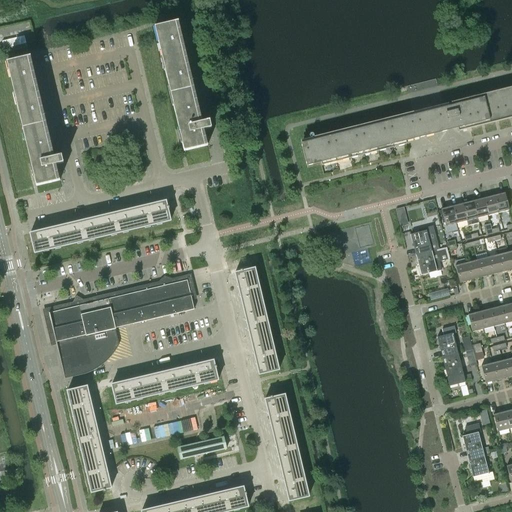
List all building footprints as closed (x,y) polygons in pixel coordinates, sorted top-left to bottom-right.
[(154,27),(170,94),(178,129),(184,151),(207,146),(203,130),(211,128),(207,113),(197,115),(175,23),(178,22),(154,27)] [(2,41),(4,52),(27,47),(24,36),(2,41)] [(59,181),(59,180),(57,180),(53,165),(56,164),(57,165),(63,163),(59,148),(49,150),(28,58),(30,57),(7,62),(31,163),(36,186),(59,181)] [(300,141),(306,167),(320,163),(321,166),(406,145),(405,142),(441,133),(450,131),(457,129),(458,132),(469,129),(481,126),(482,125),(483,125),(495,122),(496,122),(497,122),(509,119),(510,118),(511,118),(511,117),(511,87),(450,103),(443,105),(435,107),(412,112),(399,116),(314,137),(300,141)] [(504,193),(494,196),(498,213),(509,210),(504,193)] [(494,196),(483,198),(488,216),(498,213),(494,196)] [(488,216),(483,198),(473,201),(477,218),(488,216)] [(132,209),(136,229),(170,221),(167,209),(169,209),(168,207),(167,207),(165,201),(132,209)] [(473,201),(462,204),(467,221),(477,218),(473,201)] [(452,206),(456,224),(467,221),(462,204),(452,206)] [(456,224),(452,206),(441,209),(445,226),(456,224)] [(403,208),(396,210),(398,217),(405,215),(403,208)] [(136,229),(132,209),(98,217),(103,237),(136,229)] [(69,245),(103,237),(98,217),(64,225),(69,245)] [(69,245),(64,225),(30,233),(34,253),(69,245)] [(410,235),(415,255),(431,251),(426,231),(410,235)] [(436,250),(431,251),(415,255),(421,275),(441,270),(439,261),(448,259),(445,250),(436,252),(436,250)] [(511,268),(508,252),(497,255),(502,272),(511,269),(511,268)] [(491,275),(502,272),(497,255),(487,258),(491,275)] [(487,258),(476,260),(481,278),(491,275),(487,258)] [(466,263),(470,280),(481,278),(476,260),(466,263)] [(470,280),(466,263),(455,266),(459,283),(470,280)] [(234,273),(243,307),(262,303),(254,268),(242,271),(242,270),(240,270),(240,272),(234,273)] [(173,291),(169,295),(169,299),(173,314),(194,309),(191,300),(196,299),(190,274),(185,275),(172,278),(170,279),(171,284),(173,291)] [(163,293),(169,295),(173,291),(171,284),(170,279),(172,278),(169,278),(164,276),(160,280),(158,282),(160,281),(161,286),(162,286),(163,293)] [(169,299),(169,295),(163,293),(162,286),(161,286),(160,281),(158,282),(146,285),(147,290),(150,303),(154,319),(173,314),(169,299)] [(144,321),(154,319),(150,303),(147,290),(146,285),(136,287),(137,292),(140,306),(144,321)] [(134,324),(144,321),(140,306),(137,292),(136,287),(126,289),(127,294),(130,308),(134,324)] [(448,288),(429,293),(431,299),(450,294),(448,288)] [(130,308),(127,294),(126,289),(102,295),(83,300),(80,298),(79,297),(76,296),(74,299),(72,302),(47,308),(42,309),(51,346),(56,345),(64,379),(85,374),(88,373),(91,371),(94,370),(97,368),(100,366),(103,364),(105,362),(108,360),(109,358),(112,355),(113,353),(114,352),(116,349),(117,348),(118,344),(115,328),(134,324),(130,308)] [(243,307),(250,341),(270,336),(262,303),(243,307)] [(504,324),(511,321),(511,312),(510,304),(499,307),(504,324)] [(499,307),(489,309),(493,327),(504,324),(499,307)] [(483,329),(493,327),(489,309),(479,312),(483,329)] [(472,332),(483,329),(479,312),(467,315),(472,332)] [(437,337),(442,358),(457,354),(452,333),(437,337)] [(278,370),(270,336),(250,341),(258,375),(278,370)] [(475,354),(482,352),(480,343),(473,345),(475,354)] [(472,350),(465,352),(469,367),(476,365),(472,350)] [(465,382),(457,354),(442,358),(449,386),(465,382)] [(507,378),(511,376),(511,357),(502,361),(507,378)] [(179,369),(184,388),(218,380),(215,368),(216,368),(216,366),(214,366),(213,360),(179,369)] [(496,381),(507,378),(502,361),(492,363),(496,381)] [(485,383),(496,381),(492,363),(481,366),(485,383)] [(145,376),(150,396),(184,388),(179,369),(145,376)] [(150,396),(145,376),(111,385),(116,405),(150,396)] [(75,426),(95,422),(90,401),(87,386),(67,391),(75,426)] [(272,434),(292,429),(284,395),(272,398),(272,396),(270,397),(270,398),(264,400),(272,434)] [(508,429),(504,412),(493,414),(497,432),(508,429)] [(82,457),(102,452),(95,422),(75,426),(82,457)] [(467,457),(483,453),(478,433),(480,433),(478,424),(465,428),(467,435),(462,437),(467,457)] [(292,429),(272,434),(280,467),(300,463),(292,429)] [(102,452),(82,457),(91,493),(103,490),(103,491),(105,491),(105,489),(111,488),(102,452)] [(488,473),(483,453),(467,457),(472,477),(480,475),(482,482),(493,479),(492,472),(488,473)] [(300,463),(280,467),(288,501),(308,497),(300,463)] [(209,495),(213,511),(225,511),(248,507),(245,495),(246,494),(246,492),(244,493),(243,487),(209,495)] [(213,511),(209,495),(176,503),(177,511),(213,511)] [(177,511),(176,503),(141,511),(177,511)]
